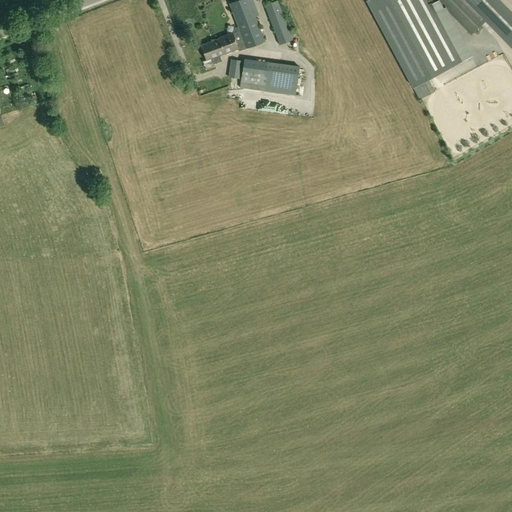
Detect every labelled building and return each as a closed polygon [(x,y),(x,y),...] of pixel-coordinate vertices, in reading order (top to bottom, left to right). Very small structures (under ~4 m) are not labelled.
[(243,38),(236,41),(238,48),(238,49),(239,51),(266,41),(256,15),(259,13),(254,0),(232,0),(229,1),(243,38)] [(429,4),(426,0),(369,0),(368,1),(415,88),(464,61),(433,3),(429,4)] [(439,0),(472,34),(483,24),(460,0),(463,0),(485,22),(511,49),(511,13),(499,0),(439,0)] [(292,39),(278,2),(266,7),(280,44),(292,39)] [(224,54),(238,49),(238,48),(236,41),(232,32),(218,38),(218,39),(198,46),(204,61),(208,59),(211,65),(219,61),(217,56),(223,53),(224,54)] [(241,83),(251,85),(263,87),(266,62),(244,59),(241,83)] [(242,61),(230,60),(228,78),(239,79),(242,61)]
